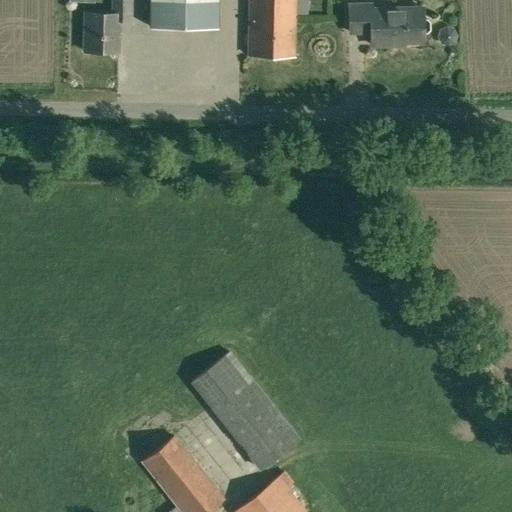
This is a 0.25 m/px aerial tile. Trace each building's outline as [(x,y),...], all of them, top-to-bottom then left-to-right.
[(130,20),(129,0),(112,0),(113,13),(85,13),(84,51),(118,52),(119,20),(130,20)] [(218,0),(149,0),(149,9),(149,27),(219,27),(218,0)] [(308,0),(248,0),(247,55),(294,56),(295,15),(308,16),(308,0)] [(396,41),(424,41),(423,8),(407,9),(406,7),(373,8),(373,3),(350,3),(351,31),(373,31),(373,44),(396,43),(396,41)] [(299,439),(229,350),(190,381),(210,407),(260,469),(299,439)] [(204,511),(223,498),(173,435),(142,460),(177,505),(167,511),(204,511)] [(285,471),(279,476),(233,511),(307,511),(287,486),(294,482),(285,471)]
